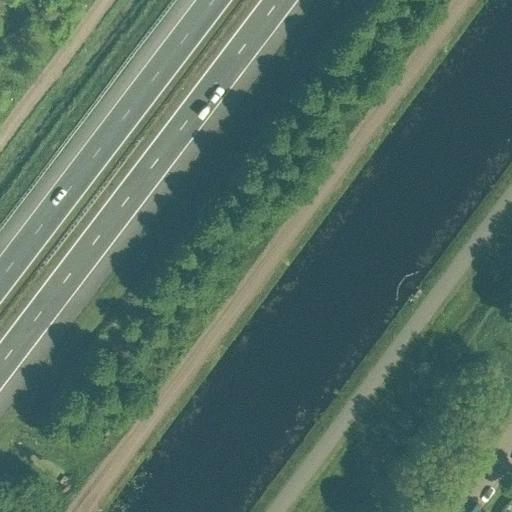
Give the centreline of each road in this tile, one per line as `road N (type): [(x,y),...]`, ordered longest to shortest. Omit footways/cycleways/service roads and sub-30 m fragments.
road 1 (track): [(459,0),(75,511)]
road 2 (motorway): [(0,365),(280,0)]
road 3 (motorway): [(211,0),(0,278)]
road 4 (track): [(105,0),(0,140)]
